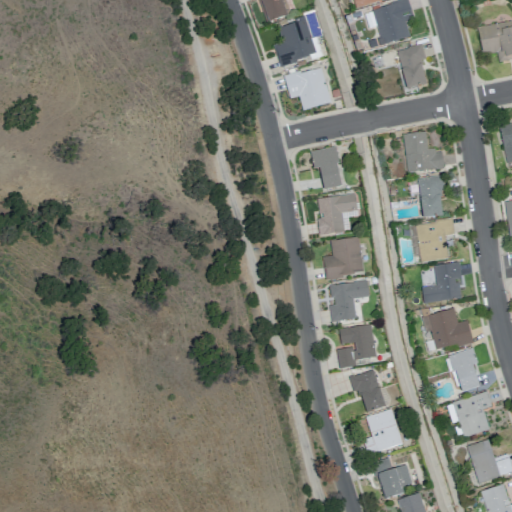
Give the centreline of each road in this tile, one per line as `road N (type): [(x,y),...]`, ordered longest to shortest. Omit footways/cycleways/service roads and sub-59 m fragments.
road 1 (residential): [(225,0),(272,140),(309,366),(351,511)]
road 2 (residential): [(511,364),(438,0)]
